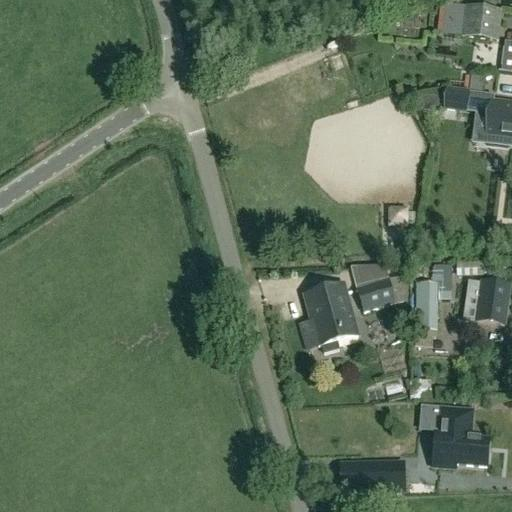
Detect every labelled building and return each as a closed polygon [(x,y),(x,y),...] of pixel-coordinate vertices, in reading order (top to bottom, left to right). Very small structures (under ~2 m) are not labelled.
[(497,44),(501,13),(465,9),(461,40),(497,44)] [(511,37),(508,37),(503,74),(511,75),(511,37)] [(484,80),(470,78),(468,94),(482,96),(484,80)] [(511,141),(511,107),(493,105),(494,99),(447,93),(445,112),(490,118),(487,148),(508,150),(509,141),(511,141)] [(416,98),(414,111),(438,114),(439,98),(416,98)] [(411,256),(412,242),(400,242),(400,256),(411,256)] [(456,280),(478,281),(478,268),(457,267),(456,280)] [(416,269),(415,334),(437,334),(437,303),(450,303),(451,269),(416,269)] [(363,317),(395,307),(389,283),(356,293),(363,317)] [(467,300),(479,302),(476,325),(506,328),(510,289),(481,286),(480,288),(468,287),(467,300)] [(312,352),(317,350),(321,349),(324,358),(339,354),(337,345),(359,339),(345,288),(303,299),(310,324),(305,326),(312,352)] [(383,400),(401,397),(399,386),(381,390),(383,400)] [(448,401),(447,390),(433,392),(434,403),(448,401)] [(396,419),(396,433),(436,434),(436,420),(396,419)] [(486,470),(488,444),(470,442),(471,430),(438,427),(437,435),(435,435),(432,471),(455,473),(456,468),(486,470)] [(361,471),(341,471),(341,484),(342,497),(362,497),(383,496),(404,496),(403,483),(403,469),(382,470),(361,471)]
